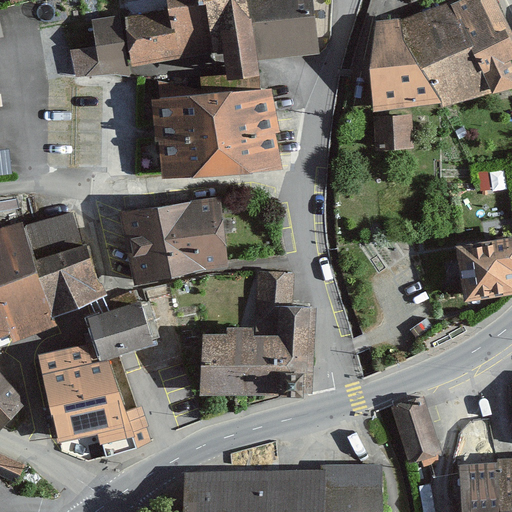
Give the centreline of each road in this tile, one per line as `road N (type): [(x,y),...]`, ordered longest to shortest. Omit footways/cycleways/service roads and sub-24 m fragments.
road 1 (residential): [(0,188),(34,181),(301,184)]
road 2 (tertiary): [(346,403),(194,449),(117,498)]
road 3 (residential): [(346,403),(301,184)]
road 4 (residential): [(301,184),(316,102),(350,0)]
road 5 (tertiary): [(511,324),(432,371),(346,403)]
road 6 (unknown): [(468,374),(473,511)]
road 7 (residential): [(117,498),(0,441)]
